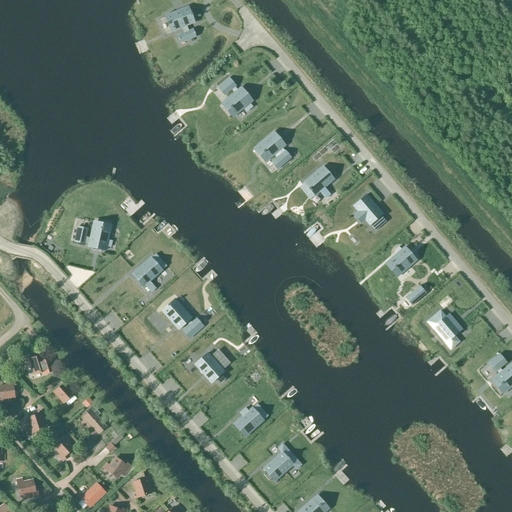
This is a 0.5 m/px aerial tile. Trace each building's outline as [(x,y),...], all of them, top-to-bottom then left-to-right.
[(180,43),(196,37),(193,29),(188,31),(186,26),(194,22),(188,7),(165,17),(171,32),(182,27),(184,33),(177,36),(180,43)] [(229,78),(218,87),(225,95),(231,90),(234,93),(222,104),(232,117),(236,114),(243,108),(246,112),(252,107),(249,103),(252,101),(241,88),(238,91),(235,87),(236,86),(229,78)] [(273,127),(237,158),(253,176),(289,145),(273,127)] [(323,167),(305,182),(310,187),(309,188),(311,190),(311,189),(316,195),(320,191),(323,194),(328,190),(325,187),(334,179),(323,167)] [(366,195),(353,206),(370,225),(375,231),(386,222),(381,216),(382,214),(366,195)] [(75,227),(72,241),(84,244),(85,240),(90,241),(88,247),(105,251),(106,246),(110,247),(112,241),(107,240),(110,230),(103,229),(103,228),(100,227),(100,228),(93,227),(91,236),(86,235),(87,230),(75,227)] [(389,261),(386,264),(397,277),(400,274),(416,260),(405,247),(389,261)] [(149,282),(162,270),(151,258),(132,275),(143,287),(145,286),(149,282)] [(420,286),(405,299),(411,306),(426,293),(420,286)] [(191,318),(174,299),(169,304),(168,303),(166,305),(167,306),(162,310),(179,330),(187,322),(189,325),(182,331),(189,338),(203,326),(196,319),(191,323),(189,320),(191,318)] [(439,308),(427,319),(432,325),(435,323),(447,337),(444,339),(450,345),(458,338),(453,332),(460,326),(447,311),(442,315),(441,314),(442,312),(439,308)] [(17,352),(10,356),(14,362),(21,358),(17,352)] [(493,380),(503,393),(511,385),(511,364),(503,372),(499,368),(506,362),(499,354),(489,363),(496,371),(496,370),(499,374),(493,380)] [(31,356),(26,358),(28,364),(31,363),(34,374),(46,371),(47,373),(55,371),(51,358),(44,361),(42,355),(31,359),(31,356)] [(207,379),(215,387),(227,376),(210,357),(198,368),(202,372),(198,375),(204,382),(207,379)] [(54,392),(64,403),(73,394),(66,386),(69,384),(65,379),(61,383),(62,385),(54,392)] [(13,386),(15,386),(15,381),(8,382),(9,385),(0,386),(0,400),(0,403),(6,402),(5,399),(14,397),(13,386)] [(92,404),(97,398),(92,394),(87,399),(92,404)] [(244,437),(263,420),(252,408),(248,412),(245,408),(239,413),(242,417),(233,425),(244,437)] [(42,418),(45,416),(43,411),(38,412),(39,414),(28,418),(31,427),(28,428),(29,434),(45,429),(42,418)] [(98,433),(105,426),(92,411),(84,418),(98,433)] [(63,461),(66,458),(65,456),(73,448),(67,442),(70,439),(66,435),(54,446),(61,454),(58,456),(63,461)] [(109,444),(114,449),(120,444),(116,439),(109,444)] [(263,469),(274,481),(292,466),(293,465),(288,459),(289,459),(287,457),(287,458),(282,452),(281,453),(263,469)] [(104,468),(117,478),(124,469),(127,471),(130,465),(126,463),(125,464),(116,458),(110,466),(107,464),(104,468)] [(135,498),(150,493),(147,482),(150,481),(148,475),(143,477),(144,479),(133,482),(136,492),(133,493),(135,498)] [(32,497),(38,496),(37,491),(35,491),(32,480),(23,483),(22,479),(16,480),(20,496),(31,494),(32,497)] [(96,484),(81,498),(90,507),(105,493),(96,484)] [(298,511),(324,511),(325,511),(320,506),(319,504),(318,504),(313,499),(298,511)]
